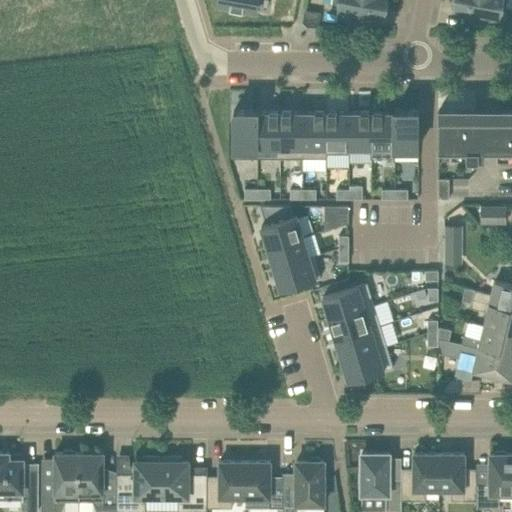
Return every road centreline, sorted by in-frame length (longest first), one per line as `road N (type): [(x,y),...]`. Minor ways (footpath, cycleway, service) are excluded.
road 1 (residential): [(511,416),(0,416)]
road 2 (residential): [(417,62),(209,61),(185,0)]
